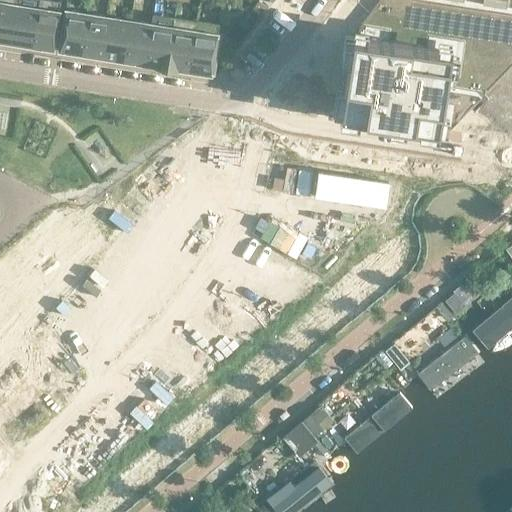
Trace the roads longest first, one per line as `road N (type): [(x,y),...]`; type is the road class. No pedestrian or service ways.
road 1 (residential): [(153,511),(442,267)]
road 2 (residential): [(250,101),(271,119),(511,157)]
road 3 (residential): [(0,64),(250,101)]
road 4 (residential): [(250,101),(328,0)]
road 5 (residential): [(494,222),(474,202),(440,209),(432,237),(442,267)]
